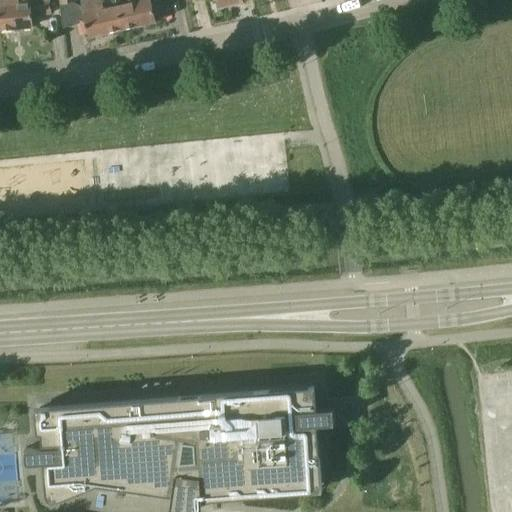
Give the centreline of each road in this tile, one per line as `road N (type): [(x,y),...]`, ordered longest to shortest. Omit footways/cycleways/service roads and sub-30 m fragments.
road 1 (tertiary): [(0,333),(511,300)]
road 2 (residential): [(0,81),(396,0)]
